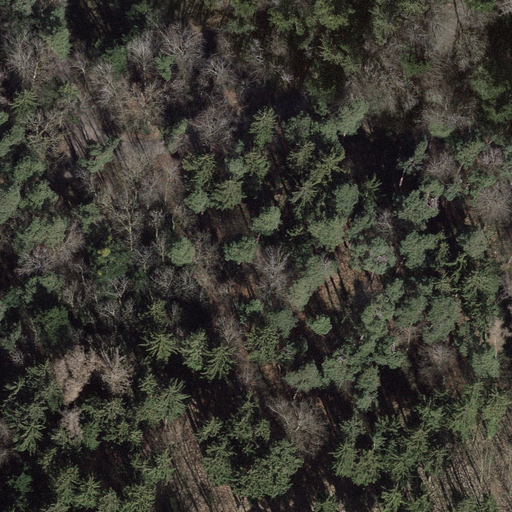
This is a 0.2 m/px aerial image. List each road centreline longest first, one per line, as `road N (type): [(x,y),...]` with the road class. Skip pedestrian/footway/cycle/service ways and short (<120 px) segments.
road 1 (track): [(0,207),(95,167),(244,125),(419,50),(476,0)]
road 2 (track): [(46,0),(95,167)]
